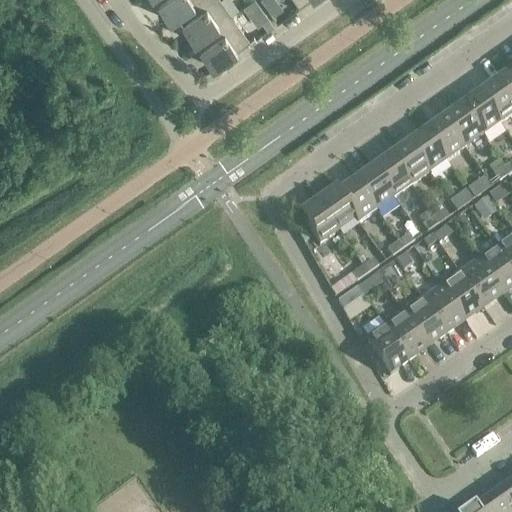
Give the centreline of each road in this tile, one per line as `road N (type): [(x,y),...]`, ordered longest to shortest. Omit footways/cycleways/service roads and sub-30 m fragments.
road 1 (residential): [(394,411),(252,200),(511,21)]
road 2 (residential): [(347,0),(214,95),(187,89),(119,0)]
road 3 (residential): [(511,436),(430,492),(381,421),(394,411)]
road 4 (residential): [(394,411),(511,330)]
